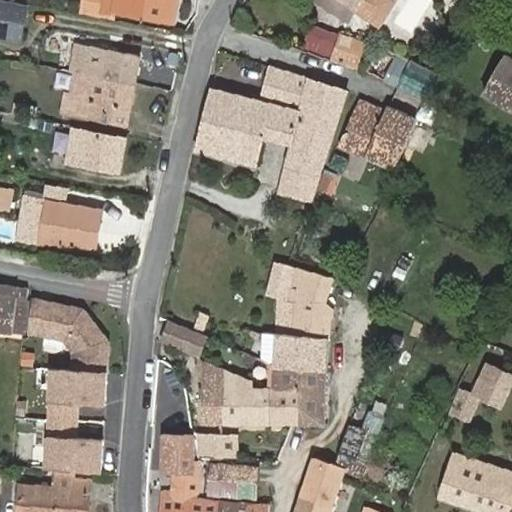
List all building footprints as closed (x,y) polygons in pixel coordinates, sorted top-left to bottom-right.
[(117,12),(178,23),(182,0),(86,0),(84,11),(116,17),(117,12)] [(342,0),(390,29),(405,6),(396,0),(342,0)] [(42,9),(14,4),(11,21),(39,26),(42,9)] [(334,56),(340,37),(313,27),(306,45),(334,56)] [(361,45),(340,37),(334,56),(354,64),(361,45)] [(73,69),(78,43),(68,42),(63,67),(73,69)] [(77,73),(137,85),(143,56),(78,43),(73,69),(77,70),(77,73)] [(371,74),(434,99),(444,79),(380,51),(371,74)] [(511,108),(511,58),(506,55),(484,92),(511,108)] [(210,98),(199,151),(259,164),(265,138),(294,144),(288,169),(321,177),(349,93),(273,68),(264,102),(239,96),(237,104),(210,98)] [(129,127),(137,85),(77,73),(74,94),(69,93),(65,115),(129,127)] [(213,88),(210,98),(237,104),(239,96),(213,88)] [(344,146),(403,171),(423,120),(388,107),(385,114),(360,105),(344,146)] [(120,171),(126,141),(79,133),(73,163),(120,171)] [(282,196),(312,204),(321,177),(288,169),(282,196)] [(50,201),(72,206),(76,191),(53,187),(50,201)] [(0,208),(13,211),(17,194),(0,190),(0,208)] [(21,237),(35,239),(42,200),(28,197),(21,237)] [(42,200),(35,239),(96,252),(104,212),(72,206),(50,201),(42,200)] [(283,298),(279,364),(330,369),(333,337),(294,332),(296,303),(300,297),(291,292),(298,267),(291,265),(281,262),(271,294),(283,298)] [(336,279),(298,267),(291,292),(300,297),(296,303),(294,332),(333,337),(335,306),(326,301),(336,279)] [(0,329),(24,334),(31,290),(0,284),(0,329)] [(65,339),(78,348),(77,369),(112,370),(112,341),(89,309),(35,299),(29,333),(65,339)] [(164,338),(194,350),(200,334),(170,322),(164,338)] [(469,384),(454,408),(482,423),(494,399),(499,402),(511,378),(511,358),(487,344),(465,381),(469,384)] [(236,370),(201,355),(199,358),(200,366),(208,366),(210,423),(229,423),(230,397),(248,397),(248,388),(237,388),(236,370)] [(279,364),(278,388),(301,389),(301,423),(329,423),(330,369),(279,364)] [(100,393),(111,394),(112,370),(77,369),(57,368),(54,466),(108,472),(109,447),(99,447),(99,437),(84,437),(86,402),(100,403),(100,393)] [(439,424),(455,391),(435,383),(420,416),(439,424)] [(278,388),(248,388),(248,397),(230,397),(229,423),(284,423),(301,423),(301,389),(278,388)] [(100,393),(100,403),(111,403),(111,394),(100,393)] [(379,397),(376,406),(388,411),(391,403),(379,397)] [(392,417),(407,423),(416,401),(410,399),(409,401),(400,397),(392,417)] [(340,462),(349,469),(368,475),(374,456),(383,426),(388,411),(376,406),(372,415),(368,415),(364,428),(354,426),(340,462)] [(226,435),(204,435),(205,456),(226,455),(226,435)] [(198,491),(198,436),(167,436),(166,472),(177,472),(177,481),(180,481),(180,491),(191,491),(198,491)] [(109,447),(109,438),(99,437),(99,447),(109,447)] [(499,511),(511,476),(511,470),(461,453),(444,497),(481,511),(499,511)] [(374,456),(368,475),(394,483),(400,464),(374,456)] [(299,511),(333,511),(349,469),(340,462),(318,457),(304,500),(299,511)] [(213,462),(210,491),(259,495),(261,466),(213,462)] [(511,511),(511,476),(499,511),(511,511)] [(90,511),(93,479),(75,478),(74,488),(24,484),(21,511),(90,511)] [(191,491),(180,491),(166,490),(164,509),(190,510),(191,499),(191,491)] [(163,511),(219,511),(220,501),(207,500),(206,492),(198,491),(191,491),(191,499),(190,510),(164,509),(163,511)] [(219,511),(272,511),(272,504),(220,501),(219,511)]
